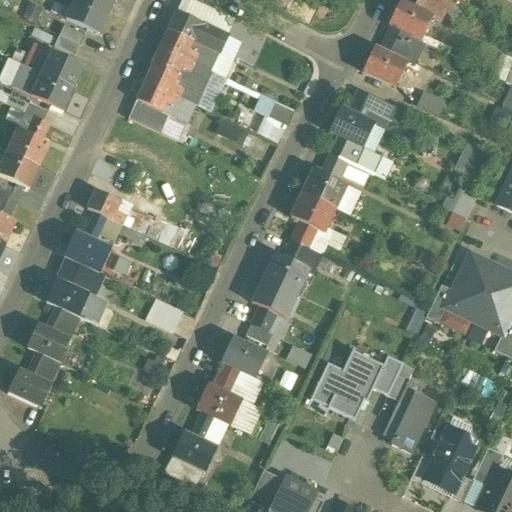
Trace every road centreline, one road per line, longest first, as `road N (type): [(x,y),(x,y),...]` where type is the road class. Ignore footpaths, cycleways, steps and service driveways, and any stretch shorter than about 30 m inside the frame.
road 1 (residential): [(343,61),(158,430),(134,463),(77,472),(48,463),(0,428)]
road 2 (residential): [(0,329),(152,0)]
road 3 (residential): [(228,0),(343,61)]
